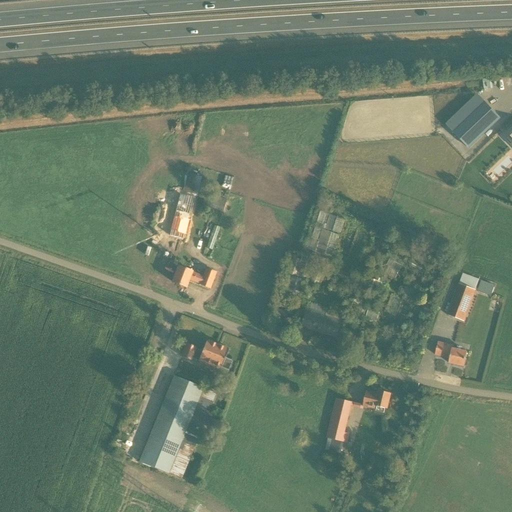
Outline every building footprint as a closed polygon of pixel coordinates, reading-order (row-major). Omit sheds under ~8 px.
[(453,133),(467,148),(499,117),(485,102),(453,133)] [(511,131),(509,129),(503,136),(511,143),(511,131)] [(204,197),(200,210),(207,212),(208,207),(223,212),(227,200),(226,200),(216,196),(206,193),(204,197)] [(334,257),(345,218),(327,213),(322,229),(314,226),(308,249),(334,257)] [(181,215),(171,247),(181,250),(185,251),(194,218),(181,215)] [(208,246),(213,248),(221,227),(215,225),(208,246)] [(371,253),(368,259),(378,263),(380,260),(387,242),(387,241),(388,240),(378,236),(371,253)] [(297,252),(282,295),(296,299),(302,280),(306,282),(307,281),(317,285),(322,272),(312,269),(313,265),(330,271),(334,259),(332,258),(315,252),(306,249),(305,249),(302,248),(298,247),(298,250),(297,252)] [(394,278),(398,270),(403,273),(408,262),(392,255),(384,273),(394,278)] [(210,289),(216,273),(206,269),(203,277),(191,272),(178,267),(172,282),(185,287),(188,280),(200,284),(200,285),(210,289)] [(350,274),(333,268),(331,275),(348,281),(350,274)] [(354,299),(350,309),(357,312),(361,301),(362,298),(362,296),(371,299),(373,292),(375,284),(384,287),(386,281),(375,278),(376,276),(367,273),(360,295),(359,297),(357,296),(355,300),(354,299)] [(460,284),(458,284),(447,315),(465,321),(472,299),(471,299),(478,279),(463,274),(460,284)] [(479,290),(493,295),(497,285),(483,280),(479,290)] [(279,297),(276,305),(290,310),(293,301),(279,297)] [(311,304),(308,314),(306,313),(302,327),(337,337),(343,316),(326,311),(327,309),(311,304)] [(274,309),(271,318),(285,322),(288,313),(289,310),(286,310),(286,311),(274,308),(274,309)] [(380,312),(368,308),(364,320),(375,324),(380,312)] [(187,344),(181,357),(190,361),(192,358),(199,361),(200,357),(212,362),(211,366),(220,370),(221,368),(228,371),(232,361),(225,358),(229,349),(206,340),(202,352),(195,349),(196,348),(187,344)] [(438,343),(435,355),(450,359),(449,363),(464,367),(467,352),(453,349),(453,346),(438,343)] [(174,376),(139,462),(181,479),(203,425),(213,429),(216,421),(206,417),(215,393),(174,376)] [(378,394),(367,391),(363,407),(374,409),(374,411),(376,414),(383,416),(386,414),(391,394),(379,391),(378,394)] [(326,438),(346,443),(348,435),(344,434),(352,403),(336,399),(326,438)]
